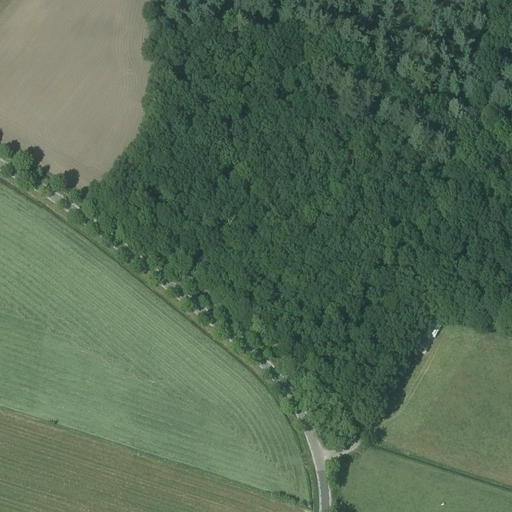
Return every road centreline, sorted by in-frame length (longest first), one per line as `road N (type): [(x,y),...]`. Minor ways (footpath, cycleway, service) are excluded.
road 1 (tertiary): [(320,465),(278,380),(229,332),(52,194),(0,166)]
road 2 (unclassified): [(320,465),(360,439),(488,169)]
road 3 (track): [(488,169),(323,67),(173,56)]
